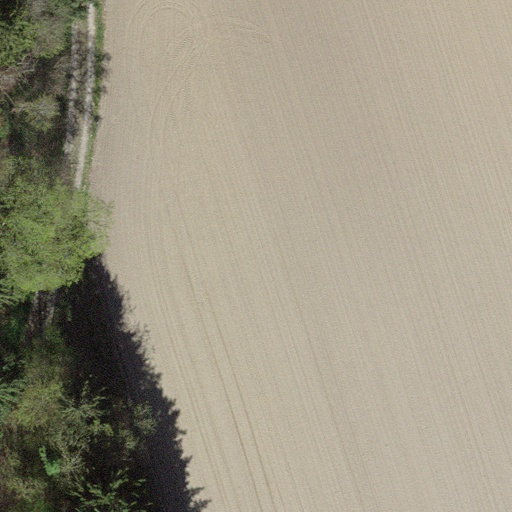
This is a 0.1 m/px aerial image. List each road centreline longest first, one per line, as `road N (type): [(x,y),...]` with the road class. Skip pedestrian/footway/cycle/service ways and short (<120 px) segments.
road 1 (track): [(177,511),(101,215),(94,0)]
road 2 (track): [(0,448),(101,215)]
